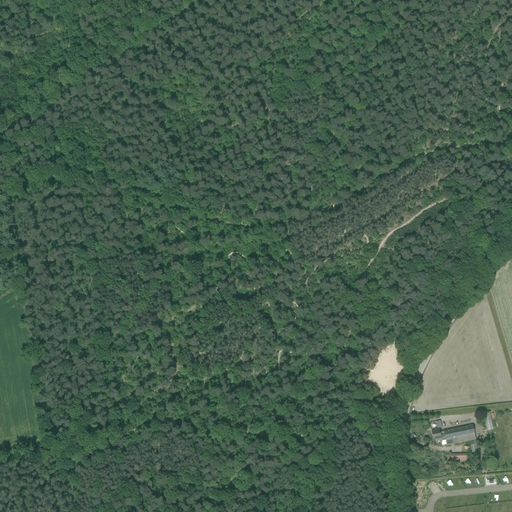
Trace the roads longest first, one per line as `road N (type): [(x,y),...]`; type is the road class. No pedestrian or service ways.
road 1 (unclassified): [(405,511),(398,443),(421,362),(511,246)]
road 2 (track): [(249,432),(310,434),(368,411),(403,417)]
road 3 (track): [(97,441),(162,420),(249,432)]
